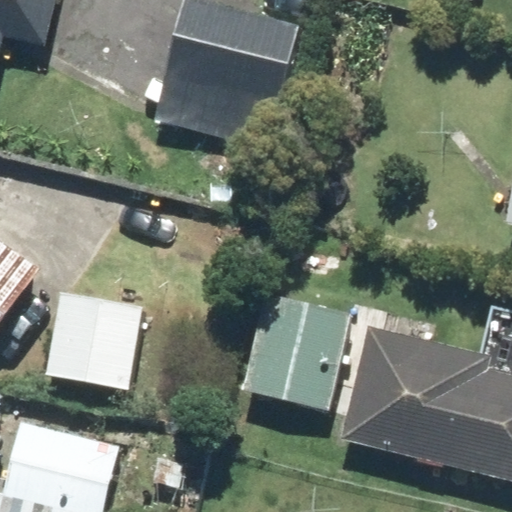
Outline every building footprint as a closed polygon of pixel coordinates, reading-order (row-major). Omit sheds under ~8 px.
[(0,0),(0,85),(11,45),(48,55),(62,0),(0,0)] [(305,26),(194,0),(191,0),(162,127),(275,154),(305,26)] [(0,336),(44,276),(0,243),(0,336)] [(148,316),(64,303),(52,384),(137,396),(148,316)] [(359,329),(274,305),(249,395),(334,418),(359,329)] [(495,364),(381,333),(352,441),(511,484),(511,381),(492,376),(495,364)] [(109,511),(123,450),(25,428),(5,511),(109,511)]
